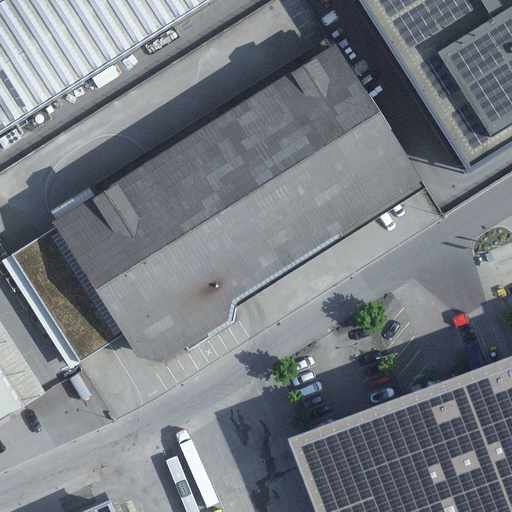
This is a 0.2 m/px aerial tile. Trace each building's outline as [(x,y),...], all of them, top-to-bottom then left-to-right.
[(0,0),(0,137),(219,0),(0,0)] [(511,0),(365,0),(468,165),(511,137),(511,0)] [(333,39),(51,215),(59,228),(13,257),(81,364),(126,336),(141,359),(166,365),(234,323),(236,307),(427,187),(333,39)] [(0,422),(47,393),(0,319),(0,422)] [(511,511),(511,369),(321,439),(347,511),(511,511)] [(333,511),(312,458),(296,465),(314,511),(333,511)] [(138,511),(133,499),(116,507),(115,504),(96,511),(138,511)]
